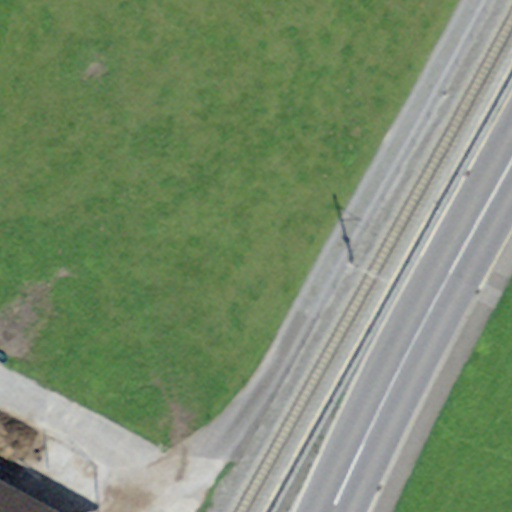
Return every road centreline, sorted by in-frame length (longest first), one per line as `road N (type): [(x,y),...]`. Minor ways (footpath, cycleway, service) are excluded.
road 1 (track): [(473,0),(237,427),(174,484)]
road 2 (secondary): [(331,511),(511,158)]
